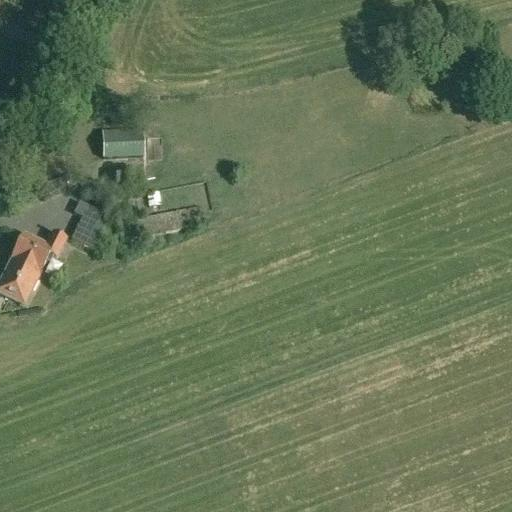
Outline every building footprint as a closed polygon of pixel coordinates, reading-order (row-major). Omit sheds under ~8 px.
[(102,161),(142,158),(140,133),(100,135),(102,161)] [(447,152),(430,157),(434,169),(451,164),(447,152)] [(139,177),(114,180),(116,200),(141,197),(139,177)] [(156,210),(169,208),(168,195),(155,197),(156,210)] [(81,220),(70,242),(94,254),(100,242),(98,241),(103,230),(97,227),(102,216),(79,204),(73,216),(81,220)] [(135,222),(138,241),(202,228),(200,215),(199,209),(135,222)] [(7,271),(0,285),(0,296),(23,308),(48,257),(56,261),(65,242),(52,236),(45,249),(23,238),(11,263),(15,265),(11,273),(7,271)]
